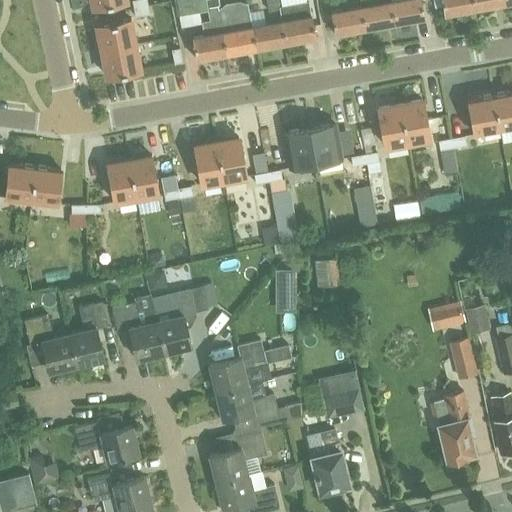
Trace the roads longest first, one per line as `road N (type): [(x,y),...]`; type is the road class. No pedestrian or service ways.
road 1 (residential): [(70,129),(511,47)]
road 2 (residential): [(188,511),(156,393),(140,386),(38,395)]
road 3 (residential): [(70,129),(43,0)]
